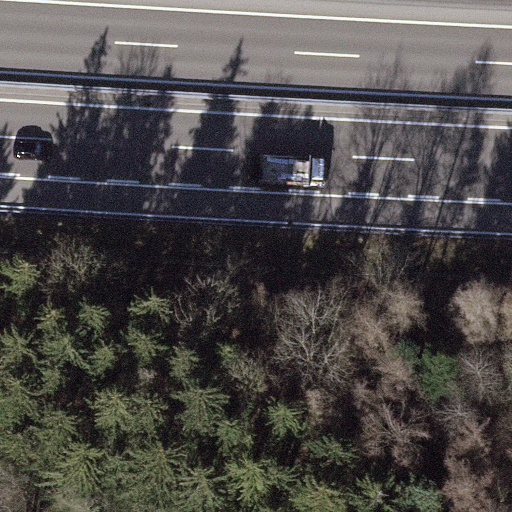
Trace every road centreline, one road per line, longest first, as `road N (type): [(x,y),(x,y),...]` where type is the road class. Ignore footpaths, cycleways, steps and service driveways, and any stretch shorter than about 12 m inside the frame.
road 1 (motorway): [(0,136),(511,166)]
road 2 (motorway): [(511,64),(0,34)]
road 3 (track): [(0,306),(511,325)]
road 4 (track): [(366,511),(168,316)]
